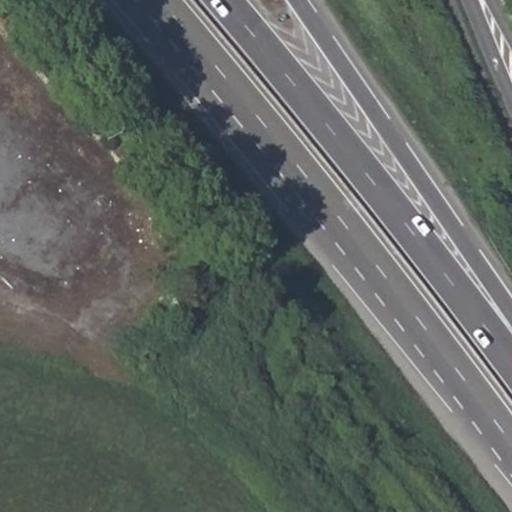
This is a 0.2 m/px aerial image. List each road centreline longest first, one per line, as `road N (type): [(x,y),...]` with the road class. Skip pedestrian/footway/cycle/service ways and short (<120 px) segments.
road 1 (trunk): [(160,0),(511,444)]
road 2 (trunk): [(511,360),(224,0)]
road 3 (trunk): [(511,308),(299,0)]
